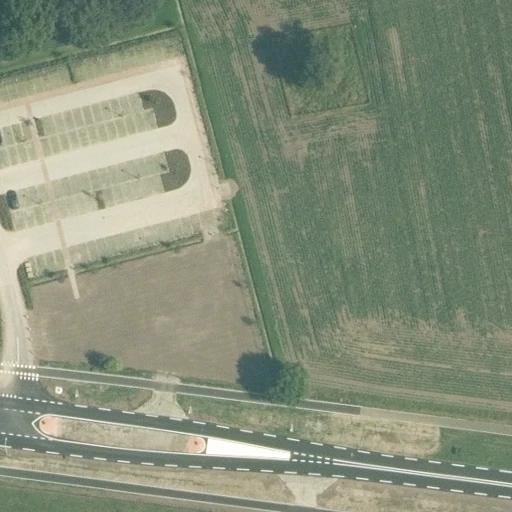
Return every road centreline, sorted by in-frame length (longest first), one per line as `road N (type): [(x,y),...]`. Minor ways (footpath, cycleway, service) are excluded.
road 1 (primary): [(388,470),(172,425),(0,404)]
road 2 (primary): [(0,440),(158,460),(388,470)]
road 3 (primary): [(388,470),(511,486)]
